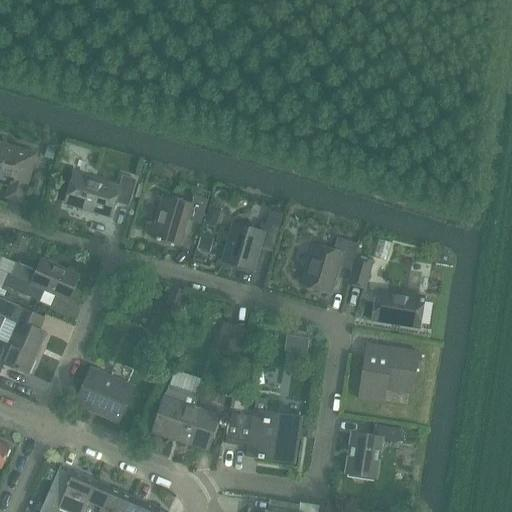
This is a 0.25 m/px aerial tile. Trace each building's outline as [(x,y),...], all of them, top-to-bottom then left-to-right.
[(0,143),(0,183),(10,186),(7,198),(22,202),(36,154),(0,143)] [(47,146),(43,157),(53,160),(57,149),(47,146)] [(75,172),(66,203),(112,217),(116,203),(128,206),(135,180),(122,176),(120,185),(75,172)] [(194,195),(191,203),(163,195),(151,237),(180,245),(187,220),(201,224),(210,192),(199,188),(197,196),(194,195)] [(204,226),(211,228),(221,193),(214,191),(204,226)] [(252,271),(258,248),(272,252),(283,214),(276,212),(273,220),(267,218),(263,232),(234,223),(222,262),(252,271)] [(201,236),(197,249),(210,253),(214,240),(201,236)] [(339,266),(352,269),(356,256),(359,244),(337,237),(333,249),(314,243),(301,285),(331,294),(339,266)] [(353,270),(349,284),(364,288),(373,261),(356,256),(352,269),(353,270)] [(2,285),(23,294),(40,302),(44,290),(69,301),(79,276),(41,260),(36,272),(17,264),(11,276),(7,274),(2,285)] [(177,314),(185,291),(173,287),(165,310),(177,314)] [(420,327),(424,298),(377,290),(372,320),(420,327)] [(44,319),(0,298),(0,316),(18,325),(0,362),(27,374),(46,334),(39,331),(44,319)] [(239,356),(247,329),(227,323),(218,350),(239,356)] [(297,337),(295,352),(306,354),(308,339),(297,337)] [(390,360),(365,356),(359,399),(385,403),(386,391),(413,394),(419,351),(392,347),(390,360)] [(119,419),(134,386),(95,369),(80,401),(119,419)] [(219,417),(194,409),(198,395),(169,385),(165,399),(155,429),(209,447),(219,417)] [(232,413),(225,442),(249,446),(247,456),(295,463),(302,416),(266,411),(268,399),(256,397),(253,416),(232,413)] [(378,477),(383,439),(401,442),(402,429),(373,425),(372,438),(353,435),(347,473),(378,477)] [(0,468),(2,469),(11,448),(0,443),(0,468)] [(59,468),(39,511),(57,511),(59,509),(67,511),(82,511),(96,481),(74,471),(73,474),(59,468)] [(96,481),(82,511),(125,511),(132,496),(96,481)] [(132,496),(125,511),(168,511),(132,496)] [(294,511),(295,506),(269,502),(268,511),(248,508),(247,511),(294,511)]
